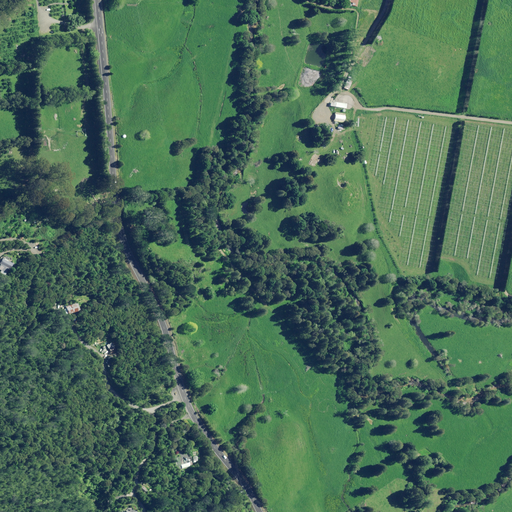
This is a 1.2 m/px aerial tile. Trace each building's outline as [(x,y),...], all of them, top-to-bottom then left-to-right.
[(349,76),(344,89),(349,91),(353,78),(349,76)] [(345,114),(334,113),(333,122),(344,123),(345,114)] [(9,259),(3,256),(0,262),(0,264),(9,270),(12,264),(7,261),(9,259)] [(77,311),(75,303),(62,308),(63,311),(66,310),(67,315),(77,311)] [(180,464),(181,464),(182,464),(182,463),(182,462),(182,461),(181,461),(180,461),(179,461),(179,462),(178,458),(173,459),(177,471),(181,470),(181,469),(189,466),(188,463),(180,466),(180,464)]
